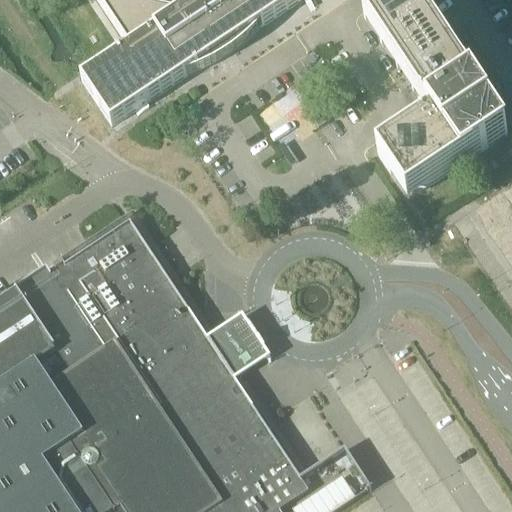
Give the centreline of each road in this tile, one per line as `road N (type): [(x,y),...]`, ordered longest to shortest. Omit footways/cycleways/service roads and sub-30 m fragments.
road 1 (unclassified): [(364,279),(344,255),(298,249),(265,281),(262,313),(280,342),(328,353),(355,337),(369,300)]
road 2 (unclassified): [(369,300),(439,306),(511,406)]
road 3 (unclassified): [(511,353),(456,284),(411,273),(364,279)]
